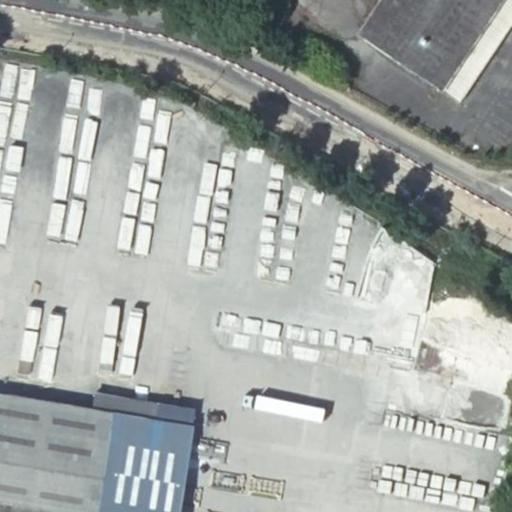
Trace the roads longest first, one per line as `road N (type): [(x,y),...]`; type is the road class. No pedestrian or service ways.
road 1 (tertiary): [(0,12),(152,40),(511,220)]
road 2 (unknown): [(0,258),(78,261),(146,277),(175,294),(264,418),(298,511)]
